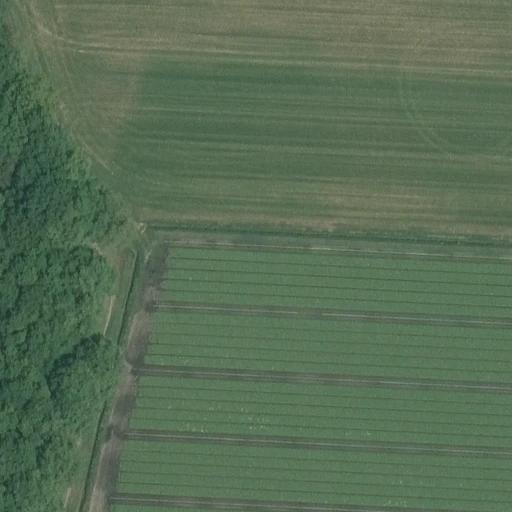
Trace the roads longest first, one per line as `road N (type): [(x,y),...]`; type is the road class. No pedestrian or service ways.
road 1 (track): [(58,511),(114,270)]
road 2 (track): [(0,132),(13,175),(114,270)]
